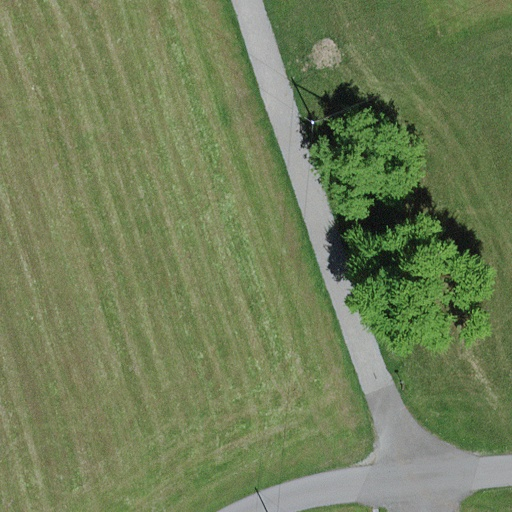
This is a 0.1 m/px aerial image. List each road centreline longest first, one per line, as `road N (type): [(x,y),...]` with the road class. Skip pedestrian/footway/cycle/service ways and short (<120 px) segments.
road 1 (track): [(432,511),(362,354),(244,0)]
road 2 (unclassified): [(511,467),(416,475),(256,511)]
